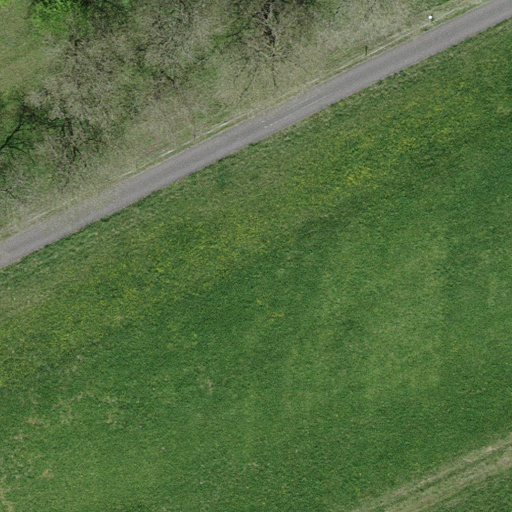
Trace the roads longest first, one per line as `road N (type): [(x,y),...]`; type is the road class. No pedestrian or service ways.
road 1 (track): [(0,260),(511,4)]
road 2 (track): [(386,511),(511,445)]
